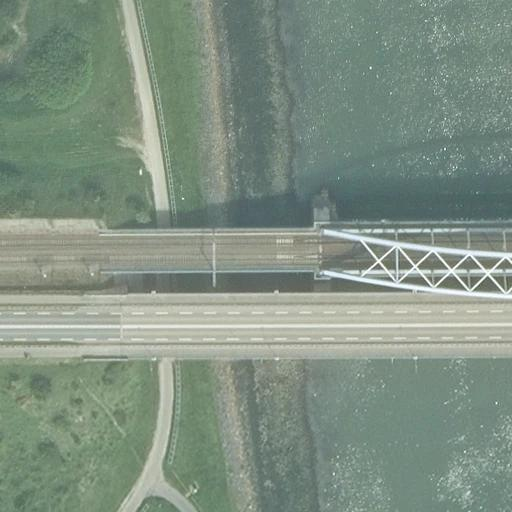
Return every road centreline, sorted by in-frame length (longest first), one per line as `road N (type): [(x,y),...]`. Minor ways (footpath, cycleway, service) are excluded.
road 1 (unclassified): [(129,511),(166,453),(179,369),(129,0)]
road 2 (primary): [(135,324),(511,320)]
road 3 (primary): [(135,324),(0,326)]
